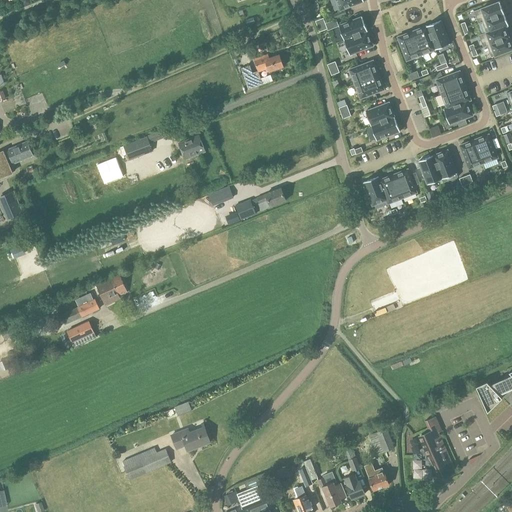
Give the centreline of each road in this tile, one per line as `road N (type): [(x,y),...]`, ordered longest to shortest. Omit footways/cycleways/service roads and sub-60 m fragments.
road 1 (residential): [(368,249),(306,15),(134,88)]
road 2 (residential): [(215,511),(233,454),(325,345),(344,271),(368,249)]
road 3 (residential): [(448,3),(485,115),(481,124),(418,149)]
road 4 (residential): [(418,149),(372,0)]
road 5 (residential): [(368,249),(511,187)]
